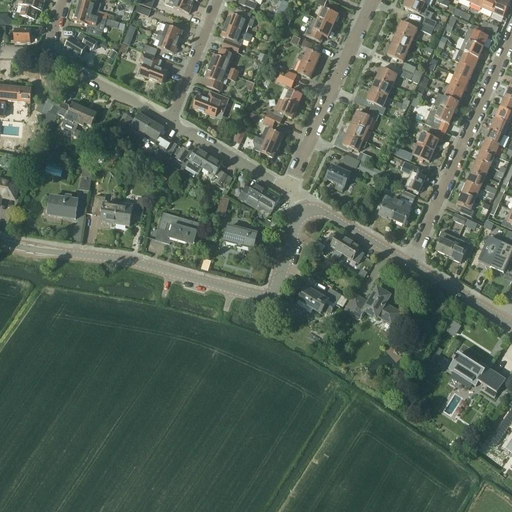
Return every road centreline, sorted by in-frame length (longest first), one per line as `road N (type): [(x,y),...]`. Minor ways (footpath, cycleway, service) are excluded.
road 1 (unclassified): [(272,297),(124,259),(0,241)]
road 2 (residential): [(411,263),(511,31)]
road 3 (residential): [(287,188),(373,0)]
road 4 (residential): [(169,121),(46,53)]
road 5 (residential): [(287,188),(169,121)]
road 6 (residential): [(169,121),(216,0)]
